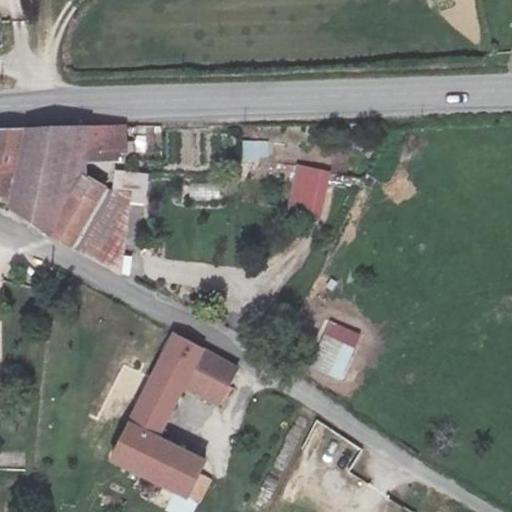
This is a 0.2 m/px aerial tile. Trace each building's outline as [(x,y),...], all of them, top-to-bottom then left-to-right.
[(0,0),(0,18),(30,17),(29,0),(0,0)] [(129,131),(28,134),(15,207),(78,249),(108,191),(90,179),(93,166),(132,165),(129,131)] [(0,202),(15,207),(28,134),(0,134),(0,202)] [(246,141),(246,161),(269,162),(270,141),(246,141)] [(298,163),(287,211),(322,219),(333,171),(298,163)] [(221,202),(221,183),(191,183),(191,202),(221,202)] [(341,381),(362,334),(331,321),(310,368),(341,381)] [(190,502),(203,477),(209,464),(162,442),(186,393),(221,410),(237,375),(174,339),(113,464),(190,502)] [(215,482),(203,477),(190,502),(203,508),(215,482)]
